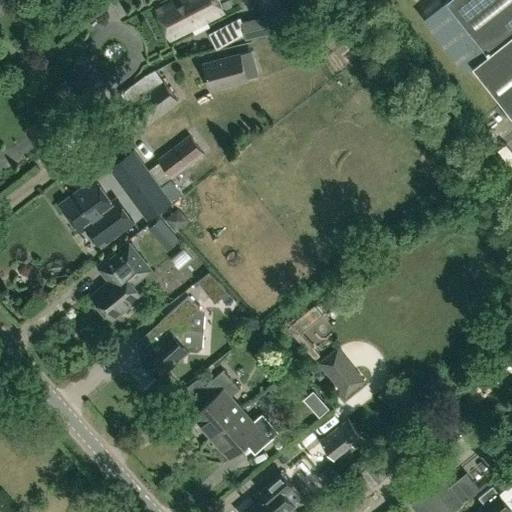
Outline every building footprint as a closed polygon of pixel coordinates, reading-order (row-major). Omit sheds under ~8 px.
[(218,0),(174,0),(156,9),(170,38),(224,11),(218,0)] [(511,0),(448,0),(489,51),(474,64),(511,112),(511,0)] [(244,20),(242,21),(244,32),(246,38),(282,30),(278,13),(244,20)] [(316,44),(326,40),(320,26),(310,31),(316,44)] [(212,87),(259,75),(253,50),(205,63),(212,87)] [(145,124),(178,99),(164,80),(131,104),(145,124)] [(171,178),(204,154),(189,133),(156,158),(171,178)] [(133,151),(112,166),(138,202),(149,216),(170,201),(169,201),(159,187),(147,170),(133,151)] [(81,228),(93,220),(107,239),(134,220),(120,200),(115,203),(96,177),(62,202),(81,228)] [(137,202),(129,208),(139,222),(147,217),(137,202)] [(160,217),(148,228),(167,249),(179,238),(160,217)] [(110,316),(139,292),(129,281),(146,267),(130,248),(103,270),(113,282),(95,297),(110,316)] [(215,302),(227,292),(209,271),(198,280),(215,302)] [(204,345),(204,331),(199,325),(192,324),(193,311),(199,306),(189,294),(161,319),(171,329),(160,339),(154,339),(151,341),(151,347),(142,354),(160,374),(178,360),(184,359),(184,353),(188,349),(199,349),(204,345)] [(213,434),(243,407),(231,395),(241,386),(224,367),(206,383),(216,394),(194,413),(213,434)] [(365,379),(356,368),(336,384),(345,395),(365,379)] [(243,407),(213,434),(231,455),(253,436),(262,446),(280,430),(263,411),(254,420),(243,407)] [(353,447),(364,438),(348,417),(319,440),(334,459),(352,445),(353,447)] [(369,489),(390,473),(378,458),(357,473),(369,489)] [(285,511),(297,502),(295,499),(303,492),(283,470),(262,488),(267,493),(245,511),(285,511)] [(440,474),(420,490),(422,493),(437,511),(451,511),(463,503),(463,502),(480,488),(467,473),(467,472),(450,486),(440,474)] [(507,511),(511,508),(511,506),(493,484),(479,495),(486,503),(475,511),(507,511)]
